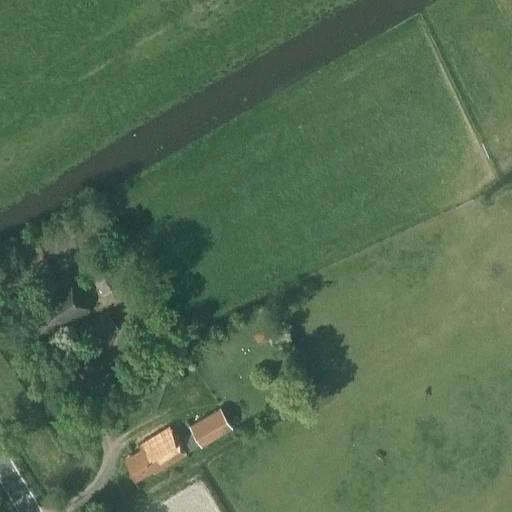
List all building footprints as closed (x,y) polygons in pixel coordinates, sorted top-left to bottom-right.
[(116,287),(119,291),(136,281),(116,247),(85,265),(102,294),(116,287)] [(64,326),(90,310),(68,276),(43,292),(45,296),(26,308),(42,334),(62,322),(64,326)] [(118,326),(108,310),(93,320),(103,336),(118,326)] [(93,330),(86,320),(76,326),(82,337),(93,330)] [(269,339),(263,328),(253,333),(259,345),(269,339)] [(232,426),(220,406),(189,424),(201,444),(232,426)] [(155,470),(185,453),(169,425),(138,443),(141,448),(124,457),(135,478),(153,467),(155,470)]
